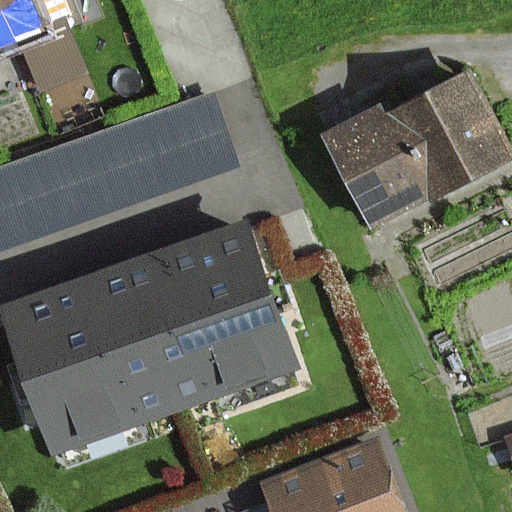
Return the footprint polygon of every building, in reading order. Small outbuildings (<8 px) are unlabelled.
[(42,89),(82,74),(65,29),(77,24),(68,0),(0,0),(0,53),(25,44),(42,89)] [(511,159),(511,143),(472,68),(328,145),(375,232),(511,159)] [(212,97),(0,173),(0,246),(235,162),(212,97)] [(291,360),(242,229),(10,314),(59,446),(291,360)] [(266,485),(275,511),(405,511),(378,442),(266,485)]
